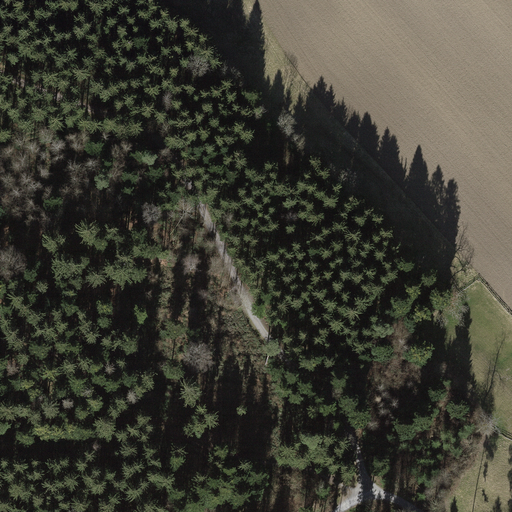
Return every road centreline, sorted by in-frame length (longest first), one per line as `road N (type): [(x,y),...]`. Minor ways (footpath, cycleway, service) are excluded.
road 1 (track): [(368,487),(348,429),(269,336),(176,166),(95,112),(0,73)]
road 2 (track): [(368,487),(161,424),(0,319)]
